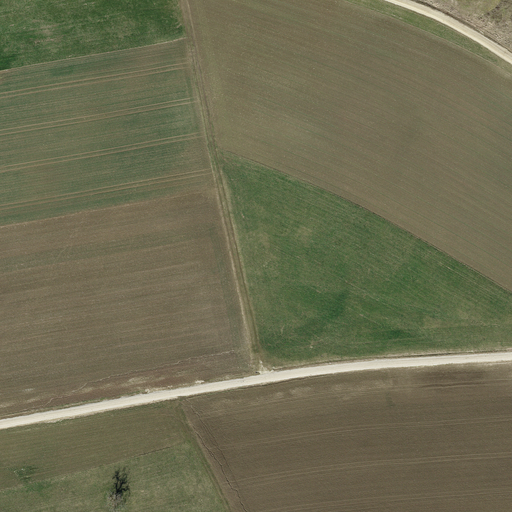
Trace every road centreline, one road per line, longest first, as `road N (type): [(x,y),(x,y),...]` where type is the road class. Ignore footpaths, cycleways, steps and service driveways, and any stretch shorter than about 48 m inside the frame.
road 1 (track): [(0,423),(334,368),(511,356)]
road 2 (track): [(184,0),(260,379)]
road 3 (track): [(171,393),(229,511)]
road 4 (track): [(397,0),(511,58)]
